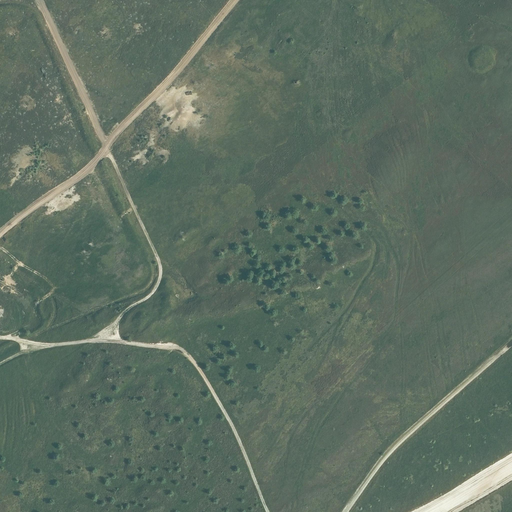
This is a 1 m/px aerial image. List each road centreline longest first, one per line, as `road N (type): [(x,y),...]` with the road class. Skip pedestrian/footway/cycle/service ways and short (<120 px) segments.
road 1 (track): [(0,365),(89,341),(154,289),(157,257),(107,147),(236,0)]
road 2 (track): [(39,0),(107,147),(0,234)]
road 3 (track): [(89,341),(186,355),(235,431),(267,511)]
road 4 (track): [(347,511),(374,469),(511,340)]
